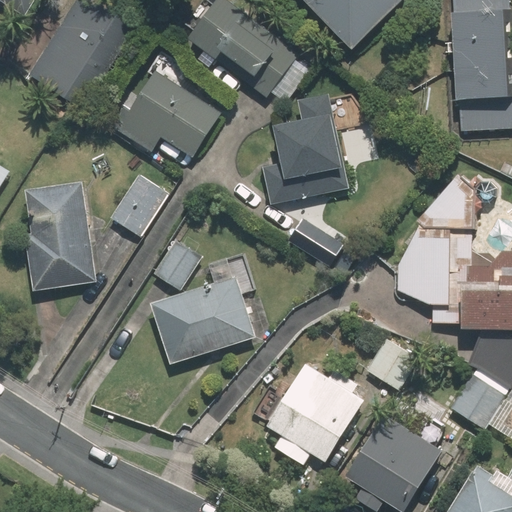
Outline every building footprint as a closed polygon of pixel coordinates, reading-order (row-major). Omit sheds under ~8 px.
[(39,0),(1,0),(28,17),(39,0)] [(139,28),(97,0),(79,0),(31,74),(85,110),(139,28)] [(216,0),(188,39),(205,51),(198,60),(212,70),(218,61),(268,97),(273,90),(288,101),(309,73),(293,62),(298,55),(222,0),(216,0)] [(409,0),(306,0),(354,51),(409,0)] [(511,0),(456,0),(459,130),(511,129),(511,0)] [(157,73),(141,98),(133,94),(113,126),(129,136),(154,152),(164,137),(197,158),(224,115),(157,73)] [(284,167),(266,170),(271,204),(347,193),(332,94),(304,99),(307,122),(278,126),(284,167)] [(0,189),(11,173),(0,166),(0,189)] [(171,194),(140,175),(112,219),(143,239),(171,194)] [(480,189),(464,178),(419,175),(416,241),(401,240),(399,290),(435,307),(434,322),(466,325),(466,331),(486,332),(468,361),(511,387),(511,340),(498,332),(511,332),(511,245),(452,243),(453,230),(478,231),(480,189)] [(85,184),(28,190),(31,214),(37,214),(39,236),(28,237),(34,290),(96,283),(85,184)] [(206,260),(178,241),(157,273),(185,292),(206,260)] [(210,265),(216,286),(156,305),(175,364),(257,338),(245,297),(259,292),(247,254),(210,265)] [(421,360),(389,339),(368,371),(400,392),(421,360)] [(339,371),(335,379),(307,363),(270,427),(283,435),(276,447),(306,464),(313,452),(330,462),(367,398),(355,391),(360,383),(339,371)] [(510,397),(473,374),(451,410),(488,433),(510,397)] [(347,479),(365,490),(359,499),(379,511),(390,511),(393,508),(399,511),(407,511),(445,452),(436,447),(450,424),(410,399),(396,421),(387,416),(347,479)] [(451,511),(511,511),(511,479),(500,473),(497,478),(479,467),(451,511)]
